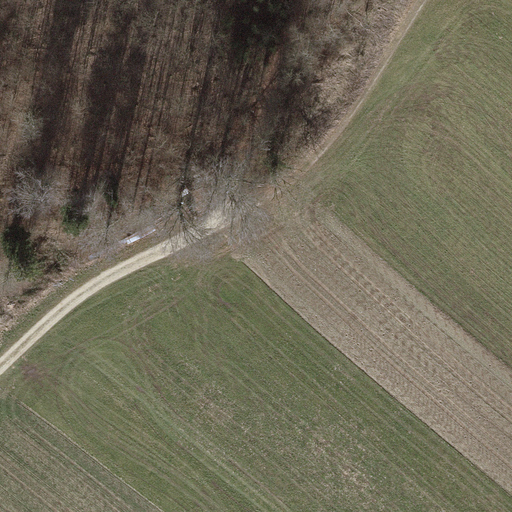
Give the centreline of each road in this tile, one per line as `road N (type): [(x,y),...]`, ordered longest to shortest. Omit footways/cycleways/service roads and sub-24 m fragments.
road 1 (track): [(0,372),(122,276),(227,227),(305,175),(427,0)]
road 2 (track): [(312,0),(222,229)]
